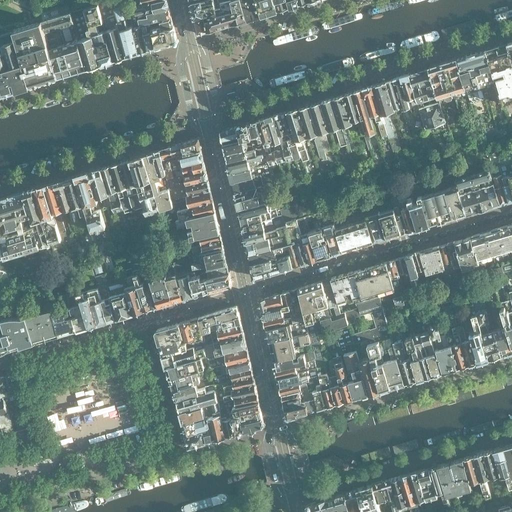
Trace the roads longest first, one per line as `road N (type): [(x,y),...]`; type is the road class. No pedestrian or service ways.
road 1 (residential): [(208,127),(511,33)]
road 2 (residential): [(277,431),(0,509)]
road 3 (residential): [(511,209),(246,290)]
road 4 (residential): [(246,290),(0,364)]
road 5 (residential): [(511,361),(277,431)]
road 6 (residential): [(294,501),(511,436)]
road 7 (residential): [(0,191),(208,127)]
road 8 (residential): [(189,45),(0,105)]
road 9 (unclassified): [(246,290),(208,127)]
road 10 (residential): [(335,0),(189,45)]
road 11 (unclassified): [(277,431),(246,290)]
